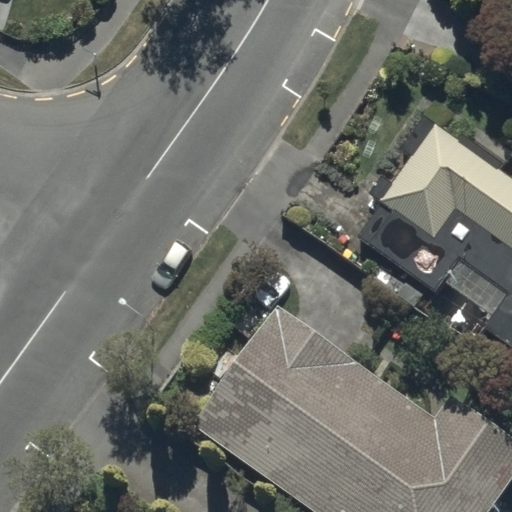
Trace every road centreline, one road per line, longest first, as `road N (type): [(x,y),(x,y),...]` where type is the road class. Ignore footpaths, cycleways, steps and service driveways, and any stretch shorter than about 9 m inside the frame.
road 1 (unclassified): [(107,237),(266,0)]
road 2 (unclassified): [(0,388),(107,237)]
road 3 (residential): [(107,237),(0,170)]
